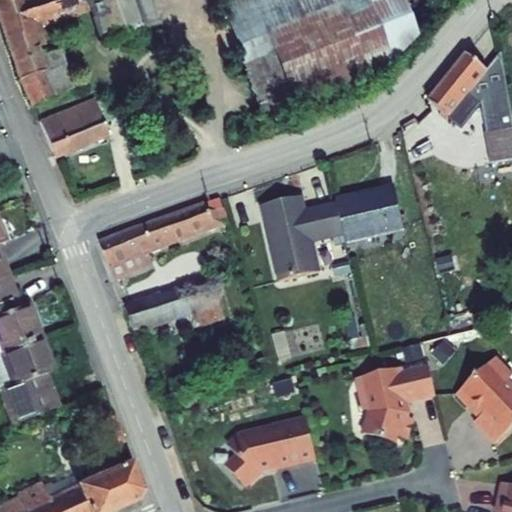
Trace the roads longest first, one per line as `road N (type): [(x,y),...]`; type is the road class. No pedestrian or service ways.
road 1 (residential): [(63,229),(371,115),(400,95),(488,0)]
road 2 (residential): [(170,511),(63,229)]
road 3 (residential): [(63,229),(0,74)]
road 4 (residential): [(296,511),(439,476)]
